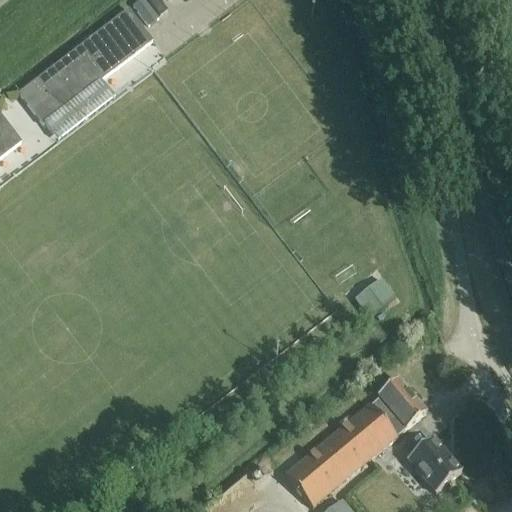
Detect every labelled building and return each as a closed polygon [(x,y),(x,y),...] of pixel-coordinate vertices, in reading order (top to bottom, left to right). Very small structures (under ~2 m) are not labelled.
[(148,30),(158,23),(143,3),(133,10),(148,30)] [(152,45),(128,14),(19,98),(43,129),(152,45)] [(0,162),(21,146),(0,119),(0,162)] [(382,284),(354,305),(368,323),(395,303),(382,284)] [(370,410),(295,472),(285,481),(311,511),(312,511),(397,442),(396,441),(425,417),(397,384),(377,400),(380,403),(371,411),(370,410)] [(444,436),(423,454),(451,487),(472,469),(444,436)]
